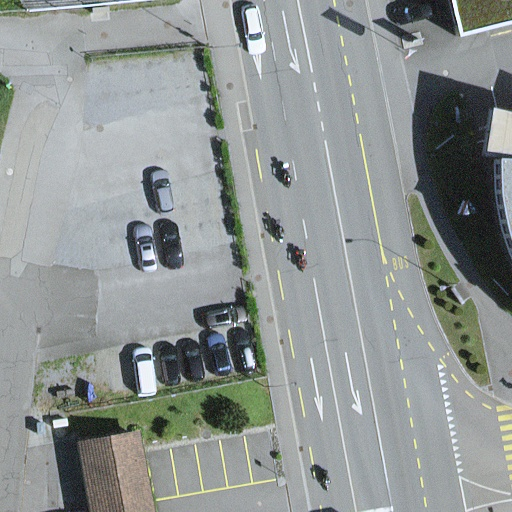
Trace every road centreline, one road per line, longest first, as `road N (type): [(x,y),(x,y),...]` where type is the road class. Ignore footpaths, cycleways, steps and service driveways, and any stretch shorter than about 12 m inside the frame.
road 1 (primary): [(285,0),(389,511)]
road 2 (residential): [(3,511),(43,142)]
road 3 (track): [(43,142),(44,37),(0,40)]
